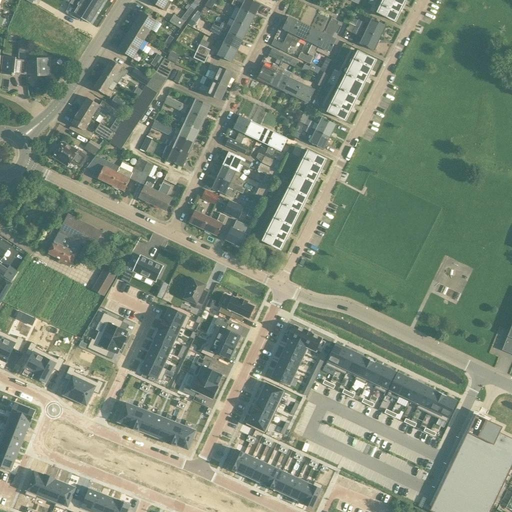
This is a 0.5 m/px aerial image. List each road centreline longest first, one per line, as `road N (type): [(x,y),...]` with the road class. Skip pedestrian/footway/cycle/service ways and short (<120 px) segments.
road 1 (residential): [(277,286),(422,0)]
road 2 (residential): [(285,0),(170,234)]
road 3 (residential): [(511,387),(345,308),(283,289)]
road 4 (residential): [(199,469),(283,289)]
road 5 (unclassified): [(19,140),(51,112),(125,0)]
road 6 (residential): [(97,429),(152,312),(112,293)]
road 7 (residential): [(170,234),(21,162)]
